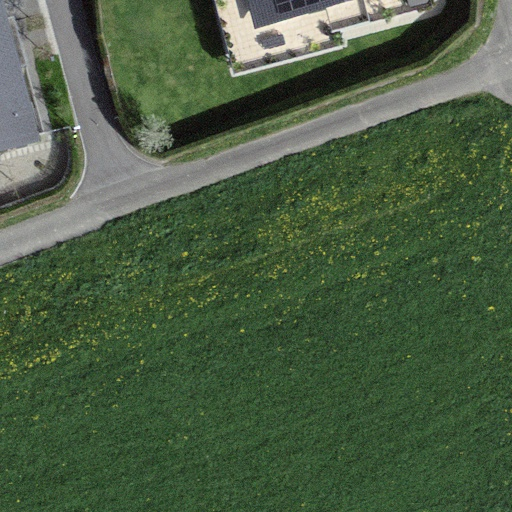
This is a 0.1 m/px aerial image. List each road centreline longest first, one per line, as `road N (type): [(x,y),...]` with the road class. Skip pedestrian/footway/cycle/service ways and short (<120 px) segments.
road 1 (residential): [(119,202),(511,62)]
road 2 (residential): [(63,0),(119,202)]
road 3 (residential): [(0,246),(119,202)]
